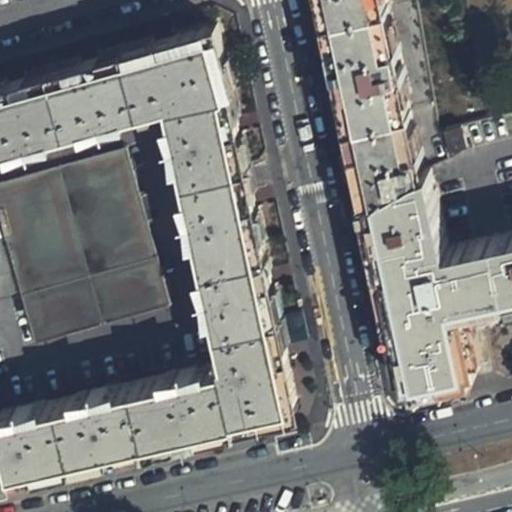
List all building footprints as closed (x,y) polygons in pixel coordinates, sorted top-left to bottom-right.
[(325,0),(357,150),(416,137),(387,0),(325,0)] [(28,440),(35,467),(243,422),(242,419),(301,405),(233,88),(237,87),(218,26),(0,85),(0,146),(173,100),(192,180),(196,202),(233,361),(0,413),(0,446),(10,444),(28,440)] [(467,120),(446,127),(453,147),(474,140),(467,120)] [(420,160),(416,137),(357,150),(366,194),(420,160)] [(174,302),(126,147),(0,182),(0,204),(40,339),(174,302)] [(429,156),(420,160),(366,194),(370,210),(433,172),(429,156)] [(511,220),(448,235),(433,172),(370,210),(405,380),(413,385),(478,369),(478,366),(467,316),(471,314),(468,304),(511,294),(511,220)] [(481,357),(471,314),(467,316),(478,366),(481,357)] [(18,470),(35,467),(28,440),(10,444),(18,470)] [(0,479),(19,476),(18,470),(10,444),(0,446),(0,479)]
